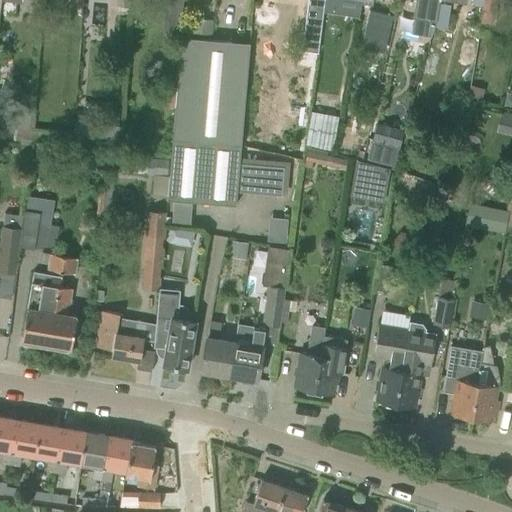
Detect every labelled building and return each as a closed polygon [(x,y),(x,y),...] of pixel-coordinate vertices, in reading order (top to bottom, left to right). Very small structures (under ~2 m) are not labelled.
[(307,0),(302,40),(318,42),(322,11),(323,0),(307,0)] [(436,16),(438,0),(415,0),(412,18),(434,22),(436,16)] [(483,0),(482,5),(482,8),(496,11),(497,0),(483,0)] [(497,12),(495,12),(483,9),(479,28),(493,31),(497,12)] [(167,193),(167,200),(235,206),(236,191),(261,193),(263,163),(239,161),(241,144),(247,62),(249,42),(211,39),(191,38),(181,37),(180,37),(178,62),(174,118),(173,127),(172,138),(170,158),(167,193)] [(481,100),(484,87),(470,84),(467,97),(481,100)] [(15,113),(14,118),(13,125),(23,127),(29,128),(29,127),(31,115),(15,113)] [(75,120),(74,133),(118,140),(119,126),(75,120)] [(32,145),(35,130),(35,127),(29,127),(29,128),(23,127),(20,143),(32,145)] [(309,133),(306,143),(331,150),(333,140),(309,133)] [(371,140),(367,159),(389,164),(394,145),(371,140)] [(307,150),(305,159),(312,161),(344,169),(347,159),(307,150)] [(443,205),(446,188),(434,186),(431,202),(443,205)] [(47,221),(50,203),(28,200),(25,218),(47,221)] [(4,211),(0,245),(0,269),(14,272),(15,272),(22,213),(4,211)] [(147,211),(140,287),(158,289),(158,288),(165,212),(147,211)] [(268,240),(287,241),(288,216),(269,216),(268,240)] [(173,243),(192,244),(192,227),(173,227),(173,243)] [(230,240),(228,253),(246,256),(248,243),(230,240)] [(267,245),(262,285),(267,285),(283,287),(288,248),(267,245)] [(75,273),(78,258),(50,253),(47,268),(75,273)] [(387,291),(392,266),(381,264),(376,289),(387,291)] [(24,320),(21,340),(34,342),(34,345),(66,351),(67,348),(70,348),(74,329),(76,329),(78,319),(76,318),(76,315),(67,314),(72,288),(60,286),(61,276),(34,271),(27,307),(24,320)] [(274,342),(283,287),(267,285),(261,323),(265,324),(264,329),(254,327),(253,330),(237,327),(234,341),(228,375),(256,380),(263,340),(274,342)] [(195,321),(192,320),(177,318),(180,290),(158,288),(158,289),(155,323),(153,347),(165,348),(162,364),(169,365),(169,367),(169,369),(171,371),(172,372),(175,372),(177,372),(178,371),(180,369),(180,367),(186,368),(195,321)] [(450,297),(436,295),(432,323),(446,325),(450,297)] [(354,306),(351,324),(367,327),(370,309),(354,306)] [(153,349),(153,347),(155,323),(119,317),(119,313),(103,310),(96,346),(112,349),(111,355),(140,360),(142,347),(153,349)] [(228,375),(234,341),(218,338),(221,322),(209,320),(200,370),(228,375)] [(395,404),(405,341),(406,341),(407,334),(406,334),(407,328),(379,323),(374,356),(389,358),(388,367),(383,366),(380,380),(379,380),(377,389),(379,389),(377,401),(395,404)] [(322,335),(324,327),(311,324),(306,353),(301,352),(299,363),(298,366),(297,366),(295,375),(297,375),(295,387),(313,390),(322,335)] [(434,333),(422,332),(421,336),(407,334),(406,341),(405,341),(395,404),(412,407),(414,395),(416,395),(417,387),(415,387),(418,372),(426,373),(428,365),(430,365),(434,333)] [(322,335),(313,390),(331,393),(333,381),(335,381),(336,373),(334,373),(334,371),(342,373),(347,347),(345,347),(347,339),(322,335)] [(499,379),(496,365),(493,364),(489,345),(483,346),(482,352),(481,352),(470,417),(488,420),(490,409),(492,409),(492,408),(495,408),(496,403),(493,402),(493,401),(491,400),(494,384),(498,385),(499,379)] [(443,373),(455,374),(457,348),(444,347),(443,373)] [(470,417),(481,352),(469,350),(464,379),(458,378),(456,393),(454,393),(453,402),(454,402),(453,414),(470,417)] [(0,462),(9,464),(17,420),(0,416),(0,448),(2,449),(0,457),(0,462)] [(34,454),(40,424),(17,420),(9,464),(19,466),(21,452),(34,454)] [(55,472),(63,428),(40,424),(34,454),(49,457),(46,471),(55,472)] [(80,462),(86,431),(63,428),(55,472),(64,474),(66,460),(80,462)] [(101,480),(109,435),(86,431),(80,462),(94,464),(92,478),(101,480)] [(126,470),(131,441),(131,439),(109,435),(101,480),(102,480),(100,489),(108,491),(110,482),(113,468),(125,470),(126,470)] [(152,464),(155,446),(155,445),(131,441),(126,470),(125,470),(124,475),(137,477),(136,485),(154,488),(158,465),(152,464)] [(252,503),(249,511),(275,511),(284,486),(260,478),(252,503)] [(22,488),(0,484),(0,493),(20,497),(22,488)] [(301,511),(307,494),(284,486),(275,511),(301,511)] [(98,497),(97,505),(105,505),(108,491),(100,489),(99,497),(98,497)] [(67,495),(35,490),(34,498),(66,504),(67,495)] [(159,492),(139,492),(137,492),(137,494),(121,493),(119,505),(137,507),(159,507),(159,492)] [(97,505),(98,497),(82,497),(81,505),(97,505)] [(318,511),(344,511),(346,507),(323,499),(318,511)]
